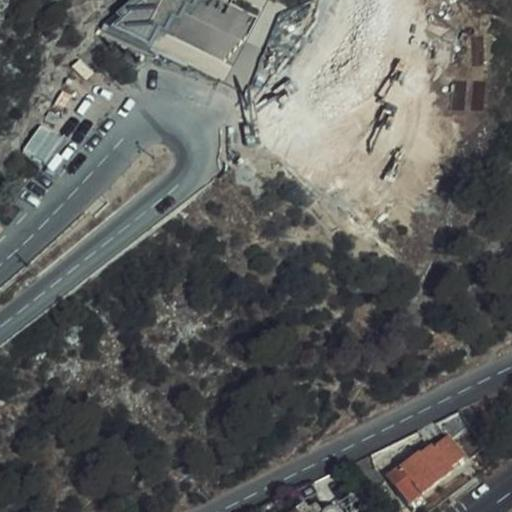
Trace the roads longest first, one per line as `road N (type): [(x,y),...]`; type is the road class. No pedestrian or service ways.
road 1 (tertiary): [(0,327),(120,235),(185,178),(202,151),(195,126),(175,113),(145,116),(0,261)]
road 2 (tertiary): [(511,367),(219,511)]
